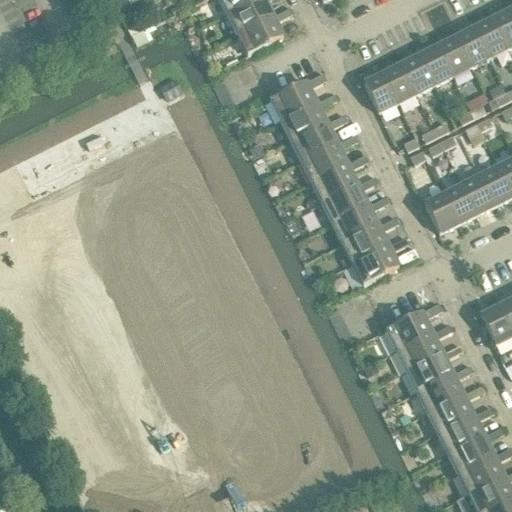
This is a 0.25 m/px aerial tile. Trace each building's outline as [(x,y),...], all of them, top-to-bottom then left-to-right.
[(261,0),(216,0),(226,19),(262,1),(261,0)] [(265,8),(280,0),(263,0),(262,1),(226,19),(237,39),(272,21),(265,8)] [(276,28),(293,19),(290,12),(272,21),(237,39),(247,60),(283,42),(276,28)] [(507,54),(511,51),(511,17),(511,15),(493,25),(507,54)] [(489,63),(507,54),(493,25),(474,34),(489,63)] [(471,72),(489,63),(474,34),(456,43),(471,72)] [(452,81),(471,72),(456,43),(438,52),(452,81)] [(434,91),(452,81),(438,52),(419,61),(434,91)] [(416,100),(434,91),(419,61),(401,71),(416,100)] [(397,109),(416,100),(401,71),(383,80),(397,109)] [(309,94),(327,86),(323,78),(270,105),(280,126),(316,108),(309,94)] [(379,118),(397,109),(383,80),(364,89),(379,118)] [(162,91),(161,92),(163,96),(166,102),(167,104),(182,97),(176,84),(175,84),(167,88),(162,91)] [(498,112),(510,106),(506,97),(494,103),(498,112)] [(319,115),(337,106),(334,99),(316,108),(280,126),(290,147),(326,129),(319,115)] [(474,124),(486,118),(482,109),(470,115),(474,124)] [(505,125),(511,121),(511,110),(501,116),(505,125)] [(462,130),(474,124),(470,115),(458,121),(462,130)] [(329,135),(348,126),(344,120),(326,129),(290,147),(301,167),(336,149),(329,135)] [(480,137),(492,131),(488,123),(476,129),(480,137)] [(34,162),(28,165),(32,172),(37,183),(39,186),(114,149),(109,139),(103,127),(77,140),(53,152),(34,162)] [(437,142),(449,136),(445,128),(433,134),(437,142)] [(469,143),(480,137),(476,129),(464,135),(469,143)] [(425,148),(437,142),(433,134),(421,140),(425,148)] [(340,156),(358,146),(354,140),(336,149),(301,167),(311,187),(347,169),(340,156)] [(444,155),(456,149),(452,141),(440,147),(444,155)] [(408,157),(419,151),(415,143),(404,149),(408,157)] [(432,161),(444,155),(440,147),(428,153),(432,161)] [(414,170),(426,164),(422,156),(410,162),(414,170)] [(350,176),(368,167),(365,160),(347,169),(311,187),(321,208),(357,190),(350,176)] [(511,200),(511,165),(498,172),(511,200)] [(494,211),(511,201),(511,200),(498,172),(480,182),(494,211)] [(360,197),(378,188),(375,181),(357,190),(321,208),(332,228),(367,211),(360,197)] [(476,220),(494,211),(480,182),(461,191),(476,220)] [(458,229),(476,220),(461,191),(443,200),(458,229)] [(439,238),(458,229),(443,200),(424,210),(439,238)] [(371,217),(389,208),(385,202),(367,211),(332,228),(342,249),(378,231),(371,217)] [(381,238),(399,229),(396,222),(378,231),(342,249),(352,269),(388,251),(381,238)] [(391,258),(409,249),(406,242),(388,251),(352,269),(363,291),(398,272),(391,258)] [(511,337),(511,305),(499,312),(511,337)] [(425,325),(443,316),(439,309),(385,335),(396,356),(432,339),(425,325)] [(496,351),(511,342),(511,337),(499,312),(481,321),(496,351)] [(435,345),(453,336),(450,330),(432,339),(396,356),(406,377),(442,359),(435,345)] [(445,365),(463,357),(460,350),(442,359),(406,377),(416,397),(452,379),(445,365)] [(455,386),(473,377),(470,370),(452,379),(416,397),(426,417),(462,400),(455,386)] [(466,406),(484,397),(480,391),(462,400),(426,417),(437,438),(473,421),(466,406)] [(476,427),(494,418),(491,412),(473,421),(437,438),(447,459),(483,441),(476,427)] [(486,447),(504,439),(501,432),(483,441),(447,459),(457,478),(493,461),(486,447)] [(497,468),(511,459),(511,454),(511,452),(493,461),(457,478),(467,499),(503,481),(497,468)] [(492,511),(511,502),(511,498),(507,488),(511,485),(511,477),(503,481),(467,499),(468,500),(456,506),(459,511),(492,511)] [(511,511),(511,502),(492,511),(511,511)]
